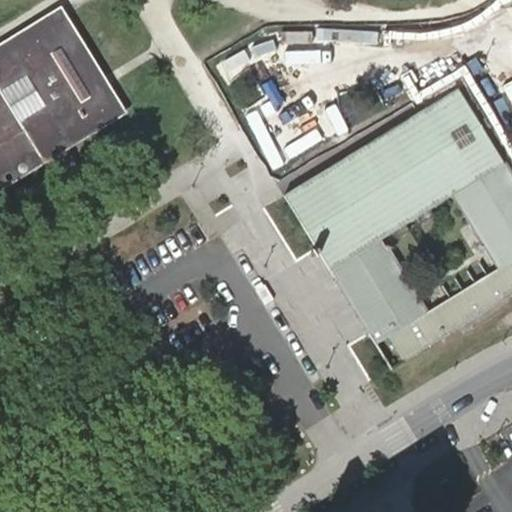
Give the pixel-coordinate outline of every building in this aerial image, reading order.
[(0,175),(28,158),(30,154),(30,149),(40,143),(42,139),(42,135),(38,128),(52,119),(61,134),(63,136),(68,137),(101,116),(103,113),(103,110),(94,94),(104,88),(74,40),(70,42),(60,26),(58,24),(53,25),(10,51),(8,53),(7,57),(10,61),(0,67),(0,175)] [(320,255),(330,271),(356,256),(393,317),(368,333),(391,370),(511,294),(511,178),(504,165),(457,89),(284,196),(318,251),(320,255)] [(289,152),(330,125),(313,100),(272,127),(289,152)] [(320,255),(318,251),(310,255),(313,259),(320,255)] [(330,271),(368,333),(393,317),(356,256),(330,271)]
